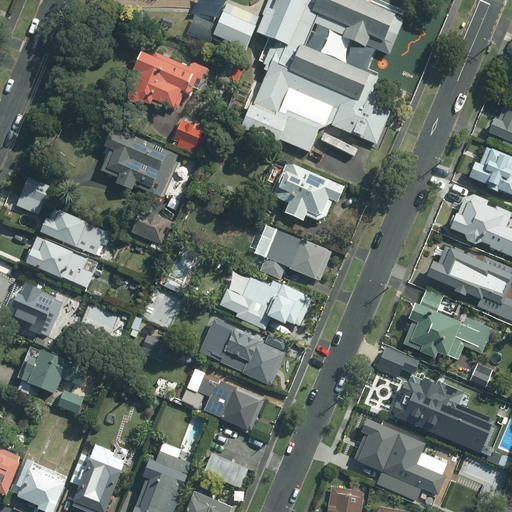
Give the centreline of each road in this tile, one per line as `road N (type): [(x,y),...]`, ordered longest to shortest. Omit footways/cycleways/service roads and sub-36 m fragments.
road 1 (residential): [(275,511),(491,0)]
road 2 (residential): [(0,132),(55,0)]
